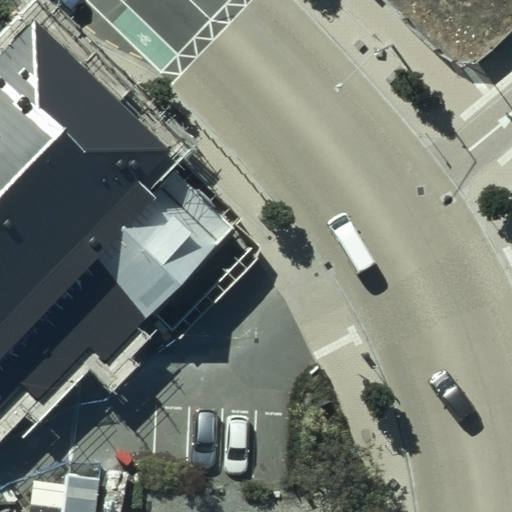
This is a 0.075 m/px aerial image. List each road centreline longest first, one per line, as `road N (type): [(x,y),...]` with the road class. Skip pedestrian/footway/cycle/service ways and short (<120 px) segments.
road 1 (secondary): [(187,0),(387,217)]
road 2 (secondary): [(387,217),(456,353),(488,475)]
road 3 (residential): [(387,217),(511,117)]
